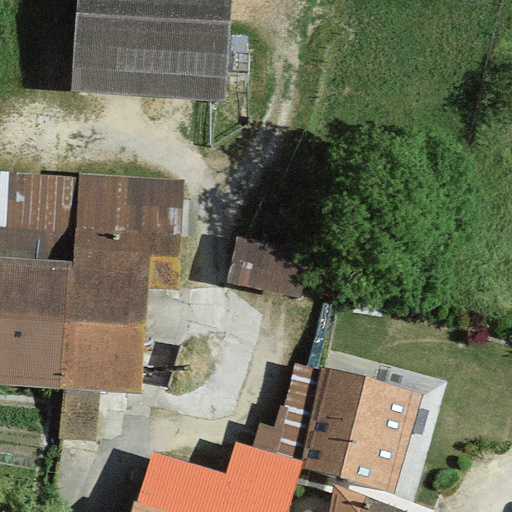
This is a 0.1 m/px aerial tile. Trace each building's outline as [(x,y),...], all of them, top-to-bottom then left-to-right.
[(73,0),(67,90),(214,101),(221,0),(73,0)] [(232,243),(224,287),(294,300),(303,256),(232,243)] [(0,383),(150,387),(153,253),(0,249),(0,383)] [(319,378),(296,475),(388,497),(411,400),(319,378)] [(249,454),(229,448),(218,478),(150,462),(132,511),(277,511),(291,465),(269,460),(274,437),(255,431),(249,454)] [(381,511),(331,492),(326,511),(381,511)]
